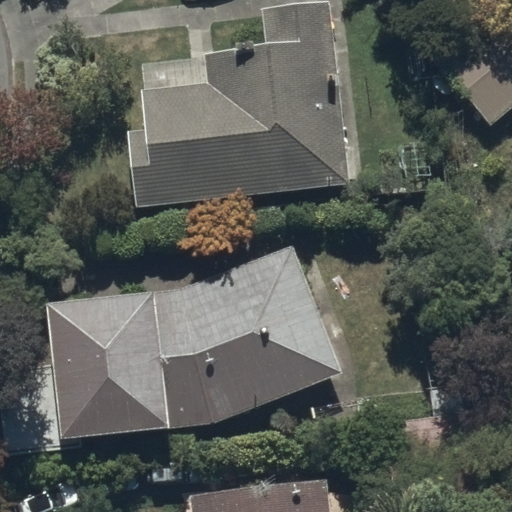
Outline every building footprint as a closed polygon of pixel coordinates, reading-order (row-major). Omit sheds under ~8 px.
[(511,29),(487,0),(484,0),(425,50),(492,128),(511,110),(511,29)] [(125,133),(134,207),(349,186),(331,3),(259,10),(263,46),(136,58),(144,131),(125,133)] [(178,291),(43,304),(50,366),(0,371),(0,440),(2,458),(57,451),(56,442),(208,425),(338,375),(290,249),(178,291)] [(464,414),(392,420),(397,488),(469,483),(464,414)] [(322,511),(319,483),(190,497),(191,511),(322,511)]
